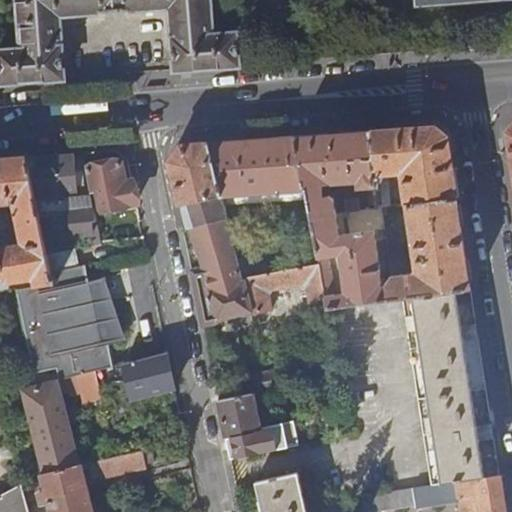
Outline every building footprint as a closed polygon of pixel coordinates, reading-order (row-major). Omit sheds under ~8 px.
[(0,49),(0,83),(63,79),(58,14),(169,6),(174,70),(239,66),(237,31),(212,33),(209,0),(16,0),(20,47),(0,49)] [(406,204),(457,196),(451,160),(447,133),(437,125),(371,130),(375,204),(376,208),(382,207),(390,206),(388,173),(396,172),(397,177),(402,176),(406,204)] [(328,307),(388,298),(386,285),(382,282),(375,230),(385,229),(382,207),(376,208),(347,212),(349,233),(340,235),(334,198),(329,196),(324,196),(323,184),(327,184),(332,181),(333,183),(358,182),(358,187),(369,186),(370,204),(375,204),(371,130),(296,136),(306,189),(307,189),(320,264),(326,300),(328,307)] [(209,142),(224,195),(306,189),(296,136),(209,142)] [(310,303),(326,300),(320,264),(244,276),(224,195),(209,142),(183,144),(169,161),(187,227),(190,227),(203,268),(191,270),(202,325),(221,322),(223,318),(249,312),(250,314),(252,315),(252,313),(272,311),(269,293),(271,289),(303,284),(307,287),(310,303)] [(74,152),(36,155),(40,199),(77,196),(74,152)] [(0,247),(0,289),(12,288),(10,279),(35,275),(36,284),(52,282),(50,271),(46,254),(26,156),(0,157),(0,200),(15,199),(24,243),(0,247)] [(121,161),(86,167),(94,206),(95,210),(102,209),(136,202),(132,180),(125,181),(121,161)] [(388,298),(412,295),(471,287),(464,238),(457,196),(406,204),(416,268),(412,272),(391,275),(386,282),(386,285),(388,298)] [(91,242),(101,241),(99,228),(95,210),(94,206),(70,209),(73,235),(90,233),(91,242)] [(101,241),(143,237),(140,223),(122,225),(122,223),(99,228),(101,241)] [(73,249),(46,254),(50,271),(76,266),(73,249)] [(76,266),(50,271),(52,282),(36,284),(16,287),(34,373),(57,369),(59,379),(91,371),(94,370),(96,370),(113,366),(108,341),(116,339),(103,277),(96,279),(89,280),(89,277),(87,277),(85,264),(76,266)] [(442,484),(499,474),(494,437),(479,439),(478,432),(478,426),(492,424),(479,337),(464,339),(463,332),(462,326),(477,324),(471,287),(412,295),(442,484)] [(167,352),(113,366),(96,370),(102,396),(130,389),(132,398),(143,395),(155,392),(174,388),(167,352)] [(279,387),(275,368),(247,373),(251,392),(279,387)] [(59,379),(22,388),(29,415),(15,418),(18,429),(32,426),(44,473),(44,474),(79,466),(79,465),(59,389),(67,387),(68,394),(81,391),(83,401),(97,397),(91,371),(59,379)] [(218,399),(226,438),(261,430),(252,393),(218,399)] [(142,450),(89,462),(93,479),(146,467),(142,450)] [(44,473),(40,474),(42,483),(25,488),(27,500),(40,498),(41,503),(47,503),(49,511),(93,511),(81,464),(79,465),(79,466),(44,474),(44,473)] [(255,481),(262,511),(306,511),(298,472),(255,481)] [(505,511),(499,474),(442,484),(362,496),(364,511),(368,511),(416,505),(416,506),(460,499),(462,511),(505,511)] [(1,496),(0,496),(0,511),(28,511),(22,483),(3,492),(0,493),(1,496)]
